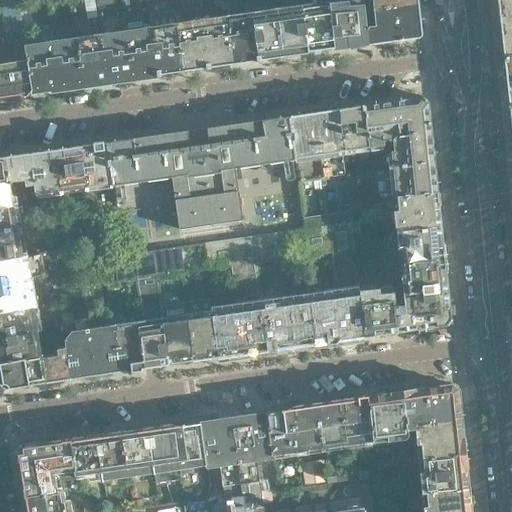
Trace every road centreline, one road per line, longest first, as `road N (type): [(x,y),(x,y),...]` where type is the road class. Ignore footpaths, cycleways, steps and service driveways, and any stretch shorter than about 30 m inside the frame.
road 1 (residential): [(0,428),(495,355)]
road 2 (residential): [(465,61),(0,128)]
road 3 (residential): [(465,61),(495,355)]
road 4 (residential): [(495,355),(510,511)]
